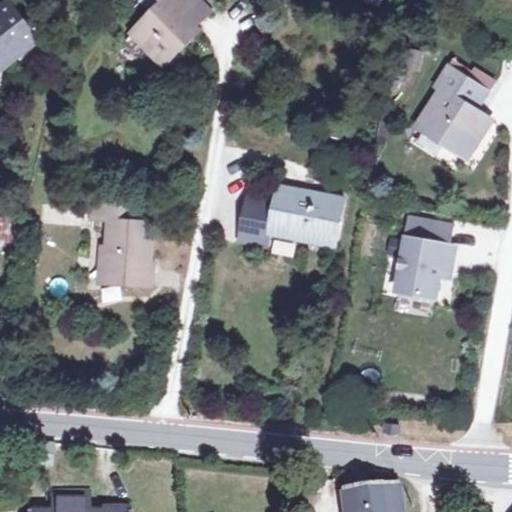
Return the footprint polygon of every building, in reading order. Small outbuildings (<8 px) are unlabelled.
[(151,47),(147,50),(162,65),(197,31),(191,24),(194,21),(198,24),(211,11),(199,0),(142,0),(142,1),(154,13),(135,31),(151,47)] [(34,46),(9,14),(0,20),(0,60),(6,68),(34,46)] [(139,59),(147,50),(151,47),(135,31),(123,43),(139,59)] [(406,65),(420,68),(424,51),(410,47),(406,65)] [(479,91),(451,72),(438,92),(443,94),(420,129),(469,161),(492,125),(468,109),(479,91)] [(342,196),(281,185),(278,203),(251,198),(247,219),(243,237),(270,243),(272,233),(333,245),(342,196)] [(119,272),(119,288),(153,289),(153,273),(151,272),(154,226),(129,224),(130,209),(93,207),(93,224),(110,226),(108,253),(107,272),(119,272)] [(0,210),(0,237),(18,239),(19,212),(0,210)] [(452,231),(412,223),(409,243),(407,243),(397,295),(435,303),(442,266),(447,266),(450,251),(448,250),(452,231)] [(274,239),(272,252),(295,255),(297,242),(274,239)] [(100,287),(119,288),(119,272),(107,272),(108,253),(102,253),(100,287)] [(0,361),(7,362),(10,345),(0,344),(0,361)] [(55,444),(24,441),(21,463),(54,465),(55,444)] [(404,511),(400,481),(368,486),(367,471),(343,469),(345,489),(341,490),(344,511),(404,511)] [(132,511),(133,511),(103,511),(89,511),(88,492),(55,492),(55,495),(47,496),(46,511),(132,511)]
